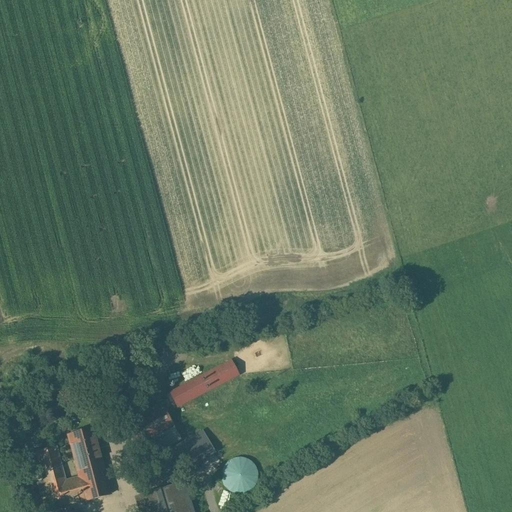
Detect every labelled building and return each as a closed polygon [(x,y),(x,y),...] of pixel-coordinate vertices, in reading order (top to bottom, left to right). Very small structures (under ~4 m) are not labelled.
[(239,375),(231,360),(169,393),(177,408),(239,375)] [(112,496),(94,428),(66,436),(77,477),(66,480),(57,447),(35,453),(51,511),(112,496)] [(159,455),(171,477),(215,453),(203,430),(159,455)] [(231,459),(226,463),(223,468),(221,473),(221,479),(223,485),(227,490),(233,494),(239,495),(245,494),(251,491),(255,486),(258,480),(258,474),(256,468),(253,463),(248,460),(243,458),(237,458),(231,459)] [(194,511),(186,482),(141,495),(145,511),(194,511)]
